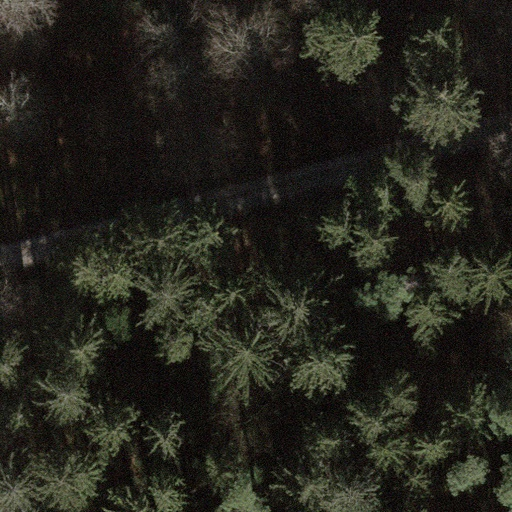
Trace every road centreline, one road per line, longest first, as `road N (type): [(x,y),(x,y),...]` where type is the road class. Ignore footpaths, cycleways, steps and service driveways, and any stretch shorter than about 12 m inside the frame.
road 1 (track): [(511,121),(0,258)]
road 2 (track): [(24,253),(356,0)]
